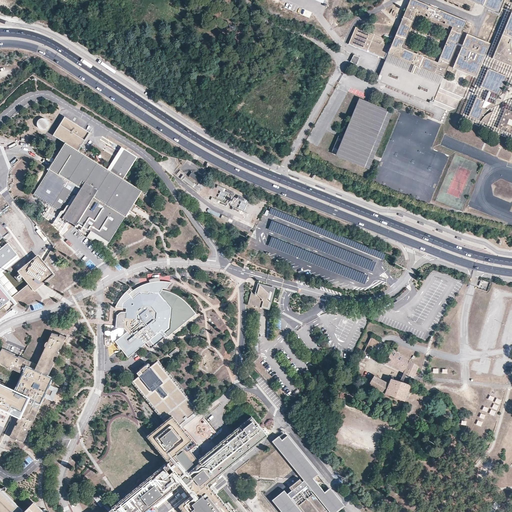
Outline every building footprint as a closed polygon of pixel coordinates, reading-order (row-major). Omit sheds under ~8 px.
[(447,39),(457,44),(467,21),(416,0),(410,0),(400,24),(393,42),(355,27),(348,44),(380,57),(382,51),(388,53),(385,59),(434,79),(441,82),(450,62),(439,58),(438,62),(423,56),(424,55),(417,53),(402,47),(417,12),(425,15),(425,13),(427,14),(428,17),(441,22),(443,21),(445,22),(445,23),(452,27),(447,39)] [(475,0),(475,3),(479,4),(487,8),(490,9),(499,13),(504,0),(475,0)] [(302,8),(300,14),(309,18),(312,12),(302,8)] [(511,10),(492,58),(511,66),(511,10)] [(478,38),(467,34),(453,68),(462,72),(476,78),(490,43),(478,38)] [(447,39),(439,58),(450,62),(457,44),(447,39)] [(382,51),(380,57),(385,59),(388,53),(382,51)] [(354,55),(351,63),(357,65),(360,58),(354,55)] [(441,82),(434,79),(385,59),(377,80),(422,99),(433,104),(441,82)] [(507,76),(488,68),(481,87),(499,95),(507,76)] [(485,101),(476,97),(469,115),(479,120),(480,119),(480,118),(481,117),(482,116),(483,115),(483,114),(484,113),(491,108),(493,106),(494,106),(495,105),(494,105),(490,103),(489,103),(488,104),(487,104),(486,105),(485,106),(484,107),(482,106),(485,101)] [(387,113),(361,102),(339,154),(366,165),(370,154),(387,113)] [(511,112),(505,109),(497,127),(511,133),(511,112)] [(482,120),(481,121),(487,123),(492,112),(491,112),(490,112),(489,113),(488,114),(487,115),(486,115),(485,116),(484,117),(483,118),(482,119),(482,120)] [(78,151),(90,133),(65,117),(54,135),(65,142),(78,151)] [(44,131),(46,130),(47,128),(48,126),(48,125),(47,123),(47,122),(45,120),(44,120),(42,120),(40,120),(38,121),(37,122),(37,124),(37,126),(37,128),(38,130),(40,131),(42,131),(44,131)] [(78,151),(65,142),(33,194),(65,214),(63,217),(76,225),(78,222),(91,230),(87,236),(105,248),(132,206),(142,190),(123,179),(107,169),(78,151)] [(137,156),(121,146),(107,169),(123,179),(137,156)] [(202,179),(193,172),(192,173),(192,172),(189,176),(189,177),(190,176),(199,182),(202,179)] [(200,189),(185,177),(183,179),(198,191),(200,189)] [(233,192),(218,185),(216,188),(232,195),(233,192)] [(254,203),(238,196),(237,198),(253,206),(254,203)] [(228,204),(212,197),(211,200),(227,207),(228,204)] [(249,214),(233,207),(232,209),(248,217),(249,214)] [(0,308),(10,300),(15,306),(17,303),(12,297),(16,294),(0,274),(0,272),(2,271),(19,257),(17,255),(18,254),(8,243),(0,249),(0,239),(9,233),(0,221),(0,308)] [(43,259),(51,247),(49,245),(41,258),(43,259)] [(53,275),(38,257),(20,271),(22,273),(18,277),(20,280),(25,277),(35,289),(40,285),(53,275)] [(2,271),(0,272),(0,274),(16,294),(19,292),(2,271)] [(129,313),(126,312),(125,312),(124,312),(122,312),(121,312),(119,314),(118,315),(117,315),(116,328),(124,329),(127,332),(115,342),(127,357),(145,343),(151,350),(164,339),(163,338),(166,335),(169,339),(196,315),(190,308),(183,300),(174,295),(168,293),(162,292),(163,290),(167,290),(171,284),(165,283),(157,282),(149,284),(142,286),(137,288),(132,292),(130,289),(122,297),(119,302),(116,307),(122,307),(130,308),(129,313)] [(25,289),(31,295),(35,291),(29,284),(25,289)] [(269,293),(260,285),(257,294),(257,295),(257,297),(255,296),(255,295),(252,292),(248,304),(261,308),(262,307),(268,308),(270,302),(267,299),(269,293)] [(54,377),(49,375),(59,352),(58,351),(60,348),(61,349),(67,337),(60,334),(59,336),(58,335),(58,334),(52,333),(35,369),(32,368),(32,367),(29,366),(32,362),(19,356),(18,357),(15,355),(15,354),(3,348),(0,351),(0,363),(23,374),(17,386),(16,386),(14,390),(14,392),(20,395),(20,394),(28,398),(19,417),(17,421),(18,422),(17,425),(16,425),(10,437),(16,440),(17,438),(19,439),(24,441),(26,436),(25,436),(28,433),(44,399),(43,398),(44,397),(50,384),(50,383),(51,383),(54,377)] [(375,344),(370,341),(357,368),(362,371),(375,344)] [(419,366),(393,349),(385,364),(414,377),(419,366)] [(154,364),(143,350),(131,359),(141,371),(137,374),(130,365),(126,369),(135,380),(154,364)] [(191,496),(189,498),(179,505),(180,506),(184,510),(184,511),(230,511),(210,486),(209,487),(208,484),(267,435),(252,417),(200,459),(200,460),(199,461),(185,444),(190,440),(186,435),(187,435),(184,431),(182,433),(176,427),(197,410),(158,361),(154,364),(135,380),(133,382),(166,423),(150,436),(170,461),(121,501),(112,507),(114,509),(112,511),(143,511),(178,484),(180,483),(191,496)] [(410,385),(392,379),(389,384),(374,376),(369,384),(385,393),(405,401),(410,385)] [(0,383),(0,408),(19,417),(28,398),(20,394),(20,395),(14,392),(14,390),(0,383)] [(58,388),(50,384),(44,397),(52,401),(58,388)] [(185,427),(200,416),(197,413),(182,424),(185,427)] [(273,441),(284,455),(302,477),(304,480),(302,482),(300,479),(290,487),(292,490),(287,494),(284,490),(273,500),(282,511),(328,511),(329,511),(339,511),(345,508),(285,433),(285,432),(279,436),(279,437),(278,438),(273,441)] [(178,484),(189,498),(191,496),(180,483),(178,484)] [(44,511),(34,502),(24,511),(0,487),(0,511),(44,511)] [(106,503),(97,492),(92,497),(101,507),(106,503)] [(174,496),(167,499),(172,507),(178,503),(174,496)]
